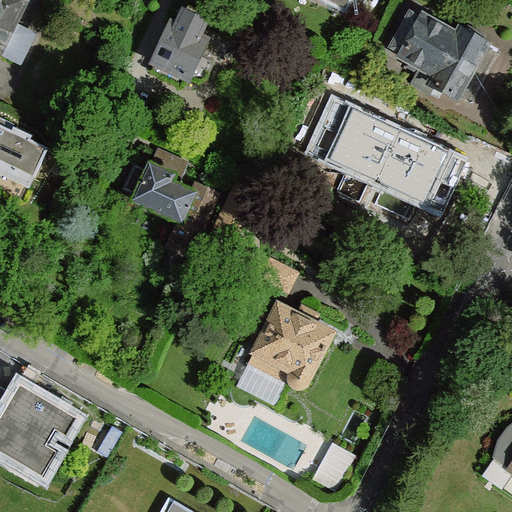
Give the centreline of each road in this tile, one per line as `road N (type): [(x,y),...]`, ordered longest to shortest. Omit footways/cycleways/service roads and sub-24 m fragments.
road 1 (residential): [(312,511),(0,331)]
road 2 (residential): [(367,511),(498,259)]
